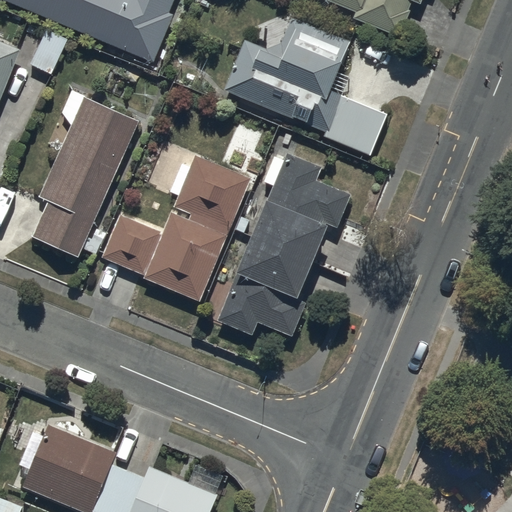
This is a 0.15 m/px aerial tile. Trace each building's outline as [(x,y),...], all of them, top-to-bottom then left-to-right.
[(7,0),(152,60),(172,12),(168,11),(172,0),(7,0)] [(334,0),(355,8),(352,16),(398,35),(410,9),(408,8),(410,2),(409,0),(418,0),(420,1),(420,0),(334,0)] [(323,133),(371,152),(388,110),(328,85),(346,41),(291,18),(277,52),(244,38),(223,88),(324,130),(323,133)] [(68,36),(47,27),(31,62),(52,72),(68,36)] [(0,35),(0,100),(22,45),(0,35)] [(51,195),(33,233),(78,254),(140,117),(87,93),(40,191),(51,195)] [(237,267),(217,315),(252,332),(256,321),(292,334),(305,301),(296,297),(327,219),(345,226),(356,193),(318,177),(324,163),(287,149),(237,267)] [(169,210),(142,275),(200,298),(250,177),(195,152),(174,205),(191,211),(190,216),(169,210)] [(49,421),(22,483),(90,511),(119,448),(49,421)] [(480,454),(486,470),(505,475),(511,471),(511,435),(500,432),(486,438),(480,454)] [(129,511),(207,511),(217,491),(150,464),(146,474),(129,511)] [(18,511),(22,504),(0,494),(0,511),(18,511)]
